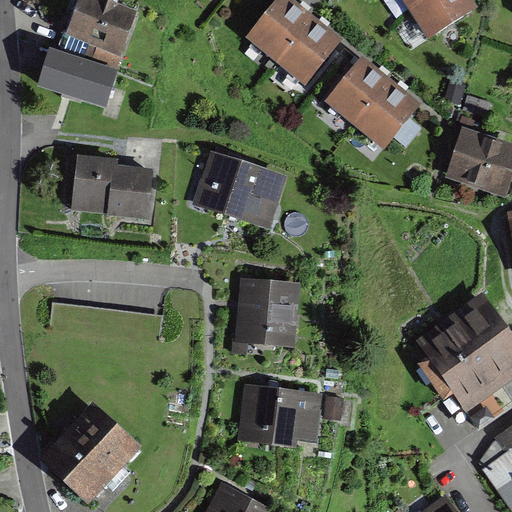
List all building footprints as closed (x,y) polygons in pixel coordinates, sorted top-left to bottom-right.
[(133,9),(105,0),(73,0),(60,36),(117,58),(133,9)] [(338,39),(288,0),(270,0),(242,39),(302,87),(338,39)] [(474,9),(468,0),(397,0),(425,42),(474,9)] [(106,65),(42,50),(35,90),(100,104),(106,65)] [(414,104),(357,58),(322,104),(380,150),(414,104)] [(511,162),(511,145),(457,129),(440,181),(502,199),(511,162)] [(281,177),(206,153),(189,208),(264,231),(281,177)] [(114,159),(72,156),(69,213),(146,221),(149,171),(114,167),(114,159)] [(294,281),(239,277),(233,343),(289,348),(294,281)] [(511,377),(511,342),(479,294),(413,339),(464,411),(511,377)] [(162,319),(53,306),(51,327),(160,341),(162,319)] [(314,393),(242,384),(235,440),(290,447),(292,433),(308,436),(314,393)] [(334,397),(327,419),(342,423),(349,401),(334,397)] [(136,446),(88,402),(35,461),(82,505),(136,446)] [(511,429),(473,458),(511,511),(511,429)] [(271,511),(218,486),(204,511),(271,511)] [(452,511),(443,497),(421,511),(452,511)]
